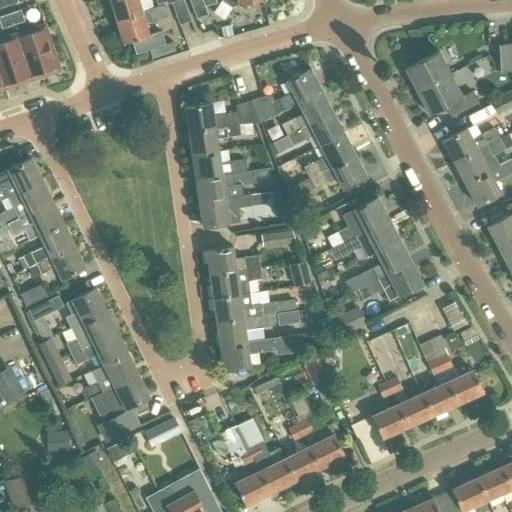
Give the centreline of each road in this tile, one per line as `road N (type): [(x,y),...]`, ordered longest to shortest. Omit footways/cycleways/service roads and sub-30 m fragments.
road 1 (residential): [(28,120),(143,345),(156,364),(183,371),(197,351),(197,329),(163,77)]
road 2 (residential): [(511,341),(341,26)]
road 3 (residential): [(327,511),(511,425)]
road 4 (residential): [(163,77),(341,26)]
road 5 (residential): [(341,26),(511,2)]
